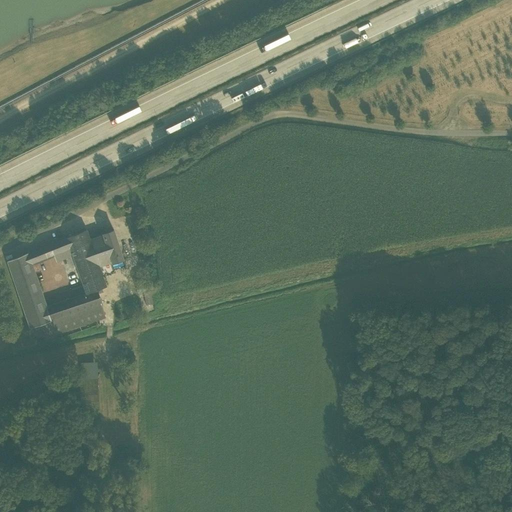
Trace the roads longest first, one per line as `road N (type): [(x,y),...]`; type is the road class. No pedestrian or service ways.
road 1 (unclassified): [(0,250),(274,114),(430,133),(511,133)]
road 2 (motorway): [(0,207),(432,0)]
road 3 (motorway): [(378,0),(0,181)]
